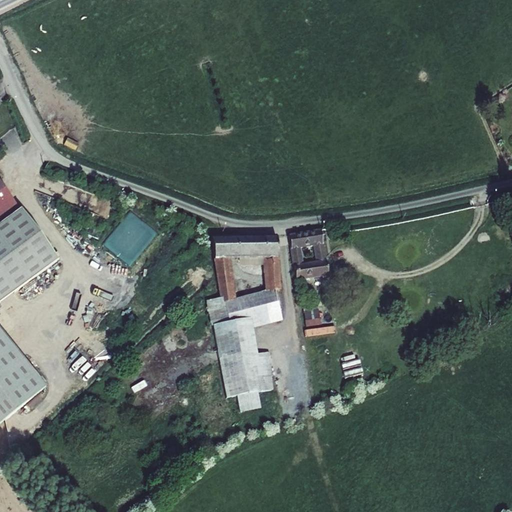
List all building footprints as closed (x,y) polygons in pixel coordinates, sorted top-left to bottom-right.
[(0,303),(54,260),(0,191),(0,303)] [(282,289),(275,236),(211,238),(221,299),(207,302),(223,398),(271,391),(264,351),(257,352),(252,327),(260,326),(281,321),(276,289),(282,289)] [(314,236),(281,240),(289,284),(322,279),(314,236)] [(307,326),(322,324),(320,304),(305,306),(307,326)] [(0,425),(49,385),(0,324),(0,425)] [(337,326),(306,330),(306,335),(337,332),(337,326)]
